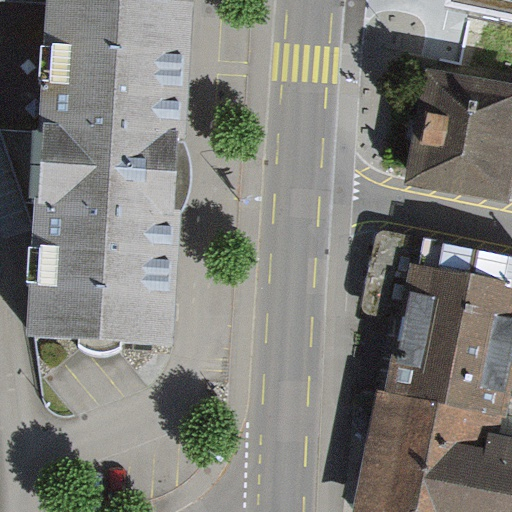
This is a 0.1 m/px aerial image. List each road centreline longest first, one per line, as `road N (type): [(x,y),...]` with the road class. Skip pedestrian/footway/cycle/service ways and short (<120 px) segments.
road 1 (secondary): [(277,511),(296,197)]
road 2 (residential): [(296,197),(359,201),(511,234)]
road 3 (secondary): [(296,197),(312,0)]
